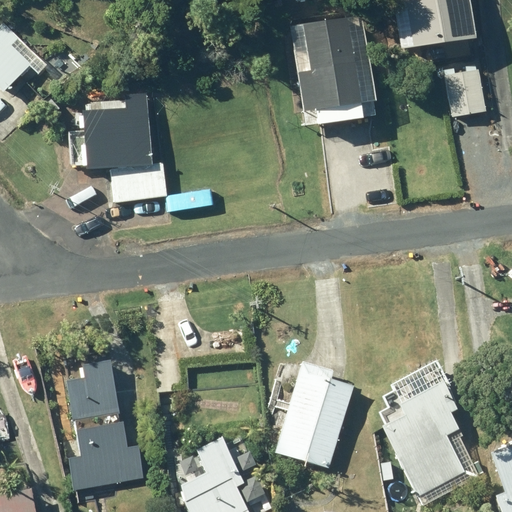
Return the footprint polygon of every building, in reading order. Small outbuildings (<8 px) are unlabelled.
[(469,0),(392,0),(401,50),(475,39),(469,0)] [(366,124),(348,21),(304,27),(311,75),(296,77),(303,118),(316,117),(318,131),(366,124)] [(0,22),(0,93),(3,97),(29,68),(38,76),(47,67),(1,22),(0,22)] [(93,47),(86,53),(91,59),(98,53),(93,47)] [(485,114),(478,70),(445,76),(452,119),(485,114)] [(152,165),(147,94),(125,96),(125,111),(82,114),(88,175),(110,173),(113,205),(167,200),(167,193),(166,183),(165,165),(152,165)] [(40,107),(49,116),(58,109),(48,99),(40,107)] [(388,155),(369,157),(375,199),(394,196),(388,155)] [(373,369),(371,350),(361,352),(363,370),(373,369)] [(73,494),(143,481),(139,452),(127,454),(124,430),(121,430),(111,364),(81,369),(83,382),(66,384),(72,424),(75,423),(81,463),(69,465),(73,494)] [(327,475),(355,392),(333,385),(335,376),(303,366),(273,455),(327,475)] [(405,419),(382,431),(418,500),(465,474),(448,440),(467,430),(445,389),(401,410),(405,419)] [(244,488),(223,443),(196,456),(206,476),(180,491),(188,511),(247,511),(237,491),(244,488)] [(498,500),(501,511),(511,511),(511,449),(491,456),(505,497),(498,500)] [(34,511),(32,494),(0,500),(0,511),(34,511)]
